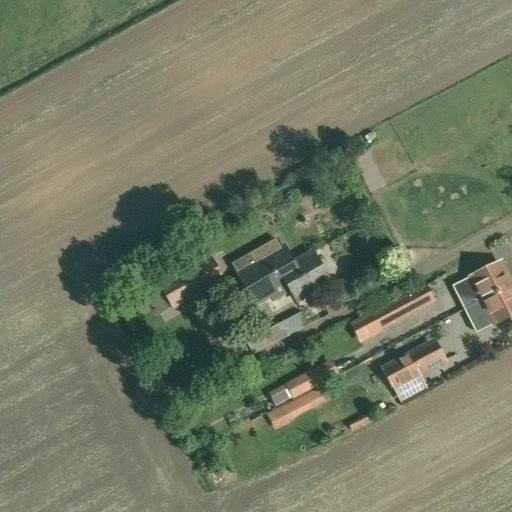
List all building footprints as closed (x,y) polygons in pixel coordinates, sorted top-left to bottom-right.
[(299,273),(294,263),(284,246),(236,273),(255,306),(254,306),(254,307),(270,298),(272,301),(286,294),(284,290),(289,287),(286,282),(294,278),(293,276),(299,273)] [(312,252),(294,263),(299,273),(293,276),(294,278),(286,282),(289,287),(284,290),(286,294),(290,291),(296,301),(329,282),(312,252)] [(210,258),(146,295),(153,307),(156,305),(161,314),(172,308),(174,310),(223,281),(210,258)] [(510,287),(511,286),(500,263),(453,286),(465,309),(494,294),(510,287)] [(433,304),(423,284),(368,313),(378,332),(433,304)] [(511,313),(511,287),(511,286),(510,287),(494,294),(465,309),(476,332),(511,313)] [(301,313),(246,342),(253,355),(308,326),(301,313)] [(380,368),(392,391),(446,362),(434,339),(380,368)] [(269,430),(321,405),(312,387),(333,377),(327,363),(263,394),(271,410),(261,415),(269,430)]
